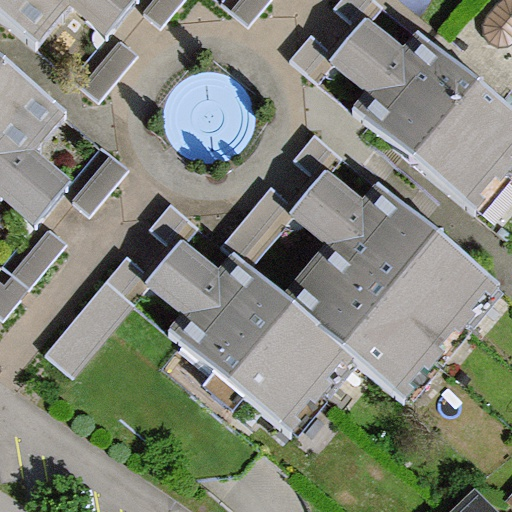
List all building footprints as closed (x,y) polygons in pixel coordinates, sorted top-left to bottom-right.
[(0,0),(0,23),(44,60),(77,21),(114,51),(154,2),(150,0),(0,0)] [(314,42),(294,67),(485,220),(511,186),(511,114),(427,47),(368,0),(349,0),(337,15),(362,35),(340,62),(314,42)] [(82,122),(0,54),(0,215),(36,246),(73,201),(38,172),(82,122)] [(134,310),(179,347),(185,352),(295,443),(325,407),(356,370),(409,414),(445,371),(474,336),(503,300),(317,146),(301,165),(326,186),(300,217),(273,194),(225,252),(174,210),(154,235),(184,259),(160,287),(130,263),(48,362),(74,383),(134,310)] [(495,511),(474,489),(450,511),(495,511)]
